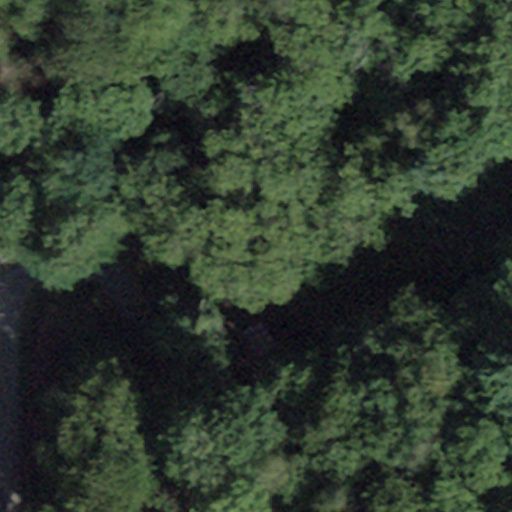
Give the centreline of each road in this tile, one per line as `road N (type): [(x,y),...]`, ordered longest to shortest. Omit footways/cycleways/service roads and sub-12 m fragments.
road 1 (unclassified): [(5,511),(9,340),(32,264),(80,252),(131,275),(149,314),(163,384)]
road 2 (track): [(163,384),(200,511)]
